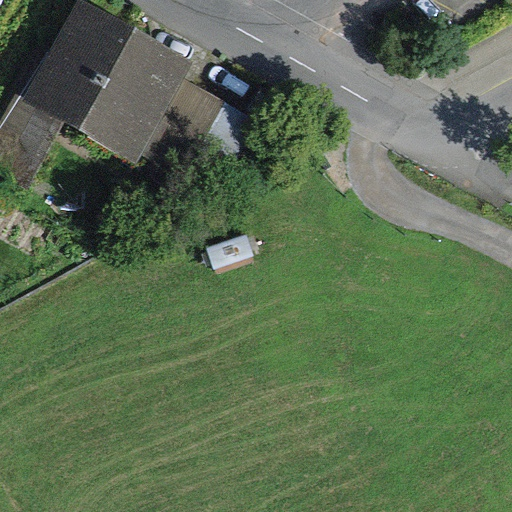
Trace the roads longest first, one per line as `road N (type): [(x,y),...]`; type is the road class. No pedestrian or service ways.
road 1 (residential): [(188,0),(376,105),(466,139),(511,113)]
road 2 (track): [(511,251),(381,183),(376,105)]
